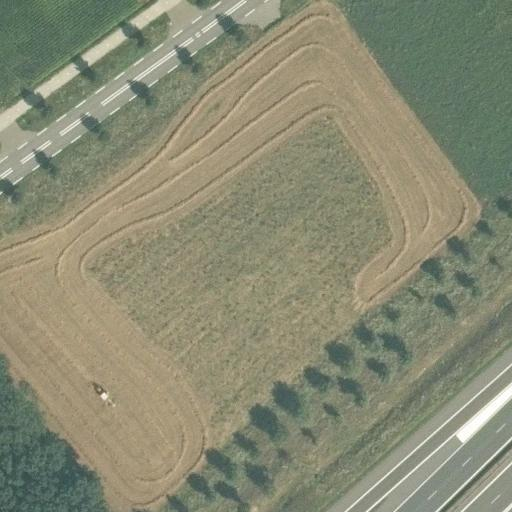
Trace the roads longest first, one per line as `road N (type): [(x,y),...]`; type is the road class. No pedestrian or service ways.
road 1 (secondary): [(0,177),(245,0)]
road 2 (motorway): [(511,382),(354,511)]
road 3 (motorway): [(511,417),(415,511)]
